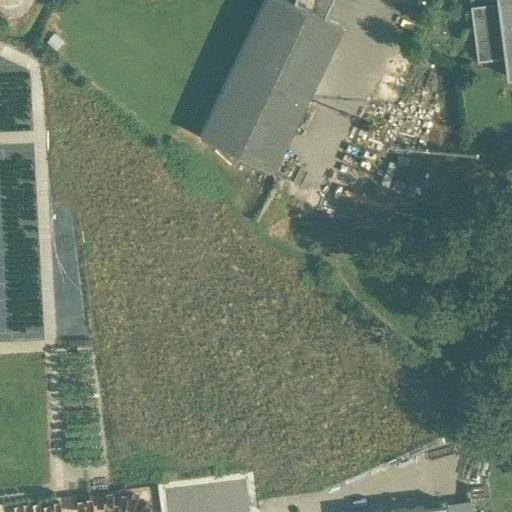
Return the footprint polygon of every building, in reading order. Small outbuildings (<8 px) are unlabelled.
[(293,1),(290,0),(263,0),(199,135),(272,170),(341,24),(324,16),(293,1)] [(332,0),(293,0),(293,1),(324,16),(332,0)] [(511,0),(499,0),(500,1),(485,3),(488,26),(475,28),(479,60),(507,56),(509,76),(511,75),(511,0)] [(485,3),(472,4),(475,28),(488,26),(485,3)] [(447,511),(447,502),(361,511),(447,511)]
